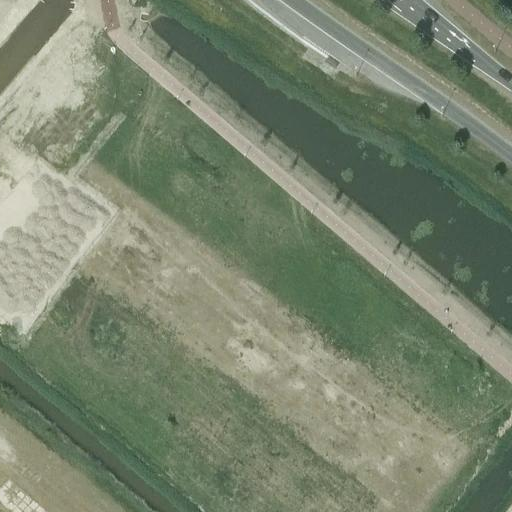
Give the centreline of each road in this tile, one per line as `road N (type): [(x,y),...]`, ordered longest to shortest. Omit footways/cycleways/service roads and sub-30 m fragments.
road 1 (secondary): [(294,0),(511,158)]
road 2 (secondary): [(511,87),(404,0)]
